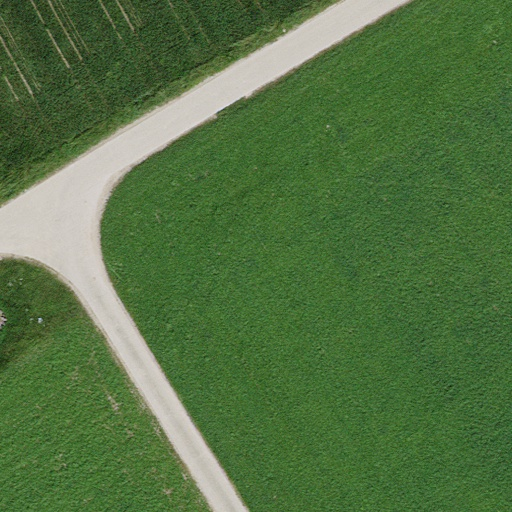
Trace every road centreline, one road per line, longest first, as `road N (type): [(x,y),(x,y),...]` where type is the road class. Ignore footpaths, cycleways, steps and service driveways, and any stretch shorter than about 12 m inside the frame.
road 1 (track): [(0,224),(375,0)]
road 2 (track): [(37,200),(230,511)]
